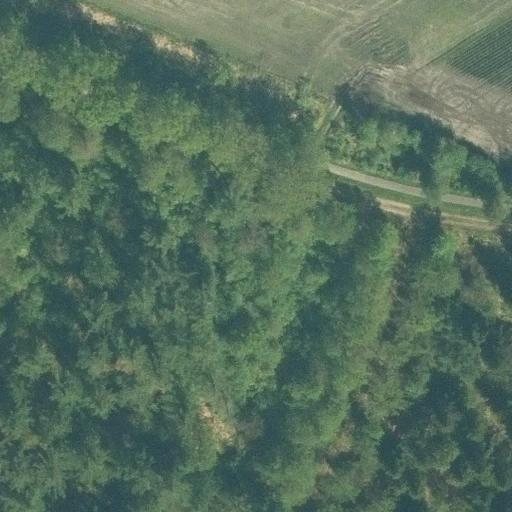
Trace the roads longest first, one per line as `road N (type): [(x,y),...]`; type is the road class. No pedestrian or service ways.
road 1 (track): [(0,59),(296,179),(357,199),(511,228)]
road 2 (track): [(293,511),(349,406),(435,195)]
